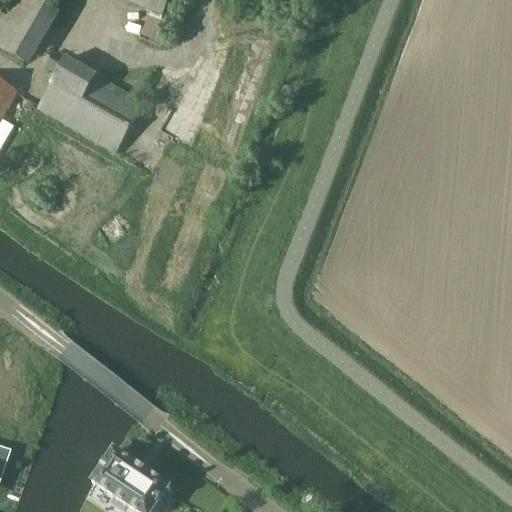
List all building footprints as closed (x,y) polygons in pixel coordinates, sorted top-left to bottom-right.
[(32,0),(15,0),(0,25),(0,51),(29,69),(60,16),(32,0)] [(119,0),(162,18),(169,0),(119,0)] [(57,77),(37,111),(116,156),(120,149),(144,105),(54,54),(45,70),(57,77)] [(0,124),(18,94),(0,83),(0,124)] [(0,470),(2,471),(9,453),(0,450),(0,470)] [(115,454),(94,485),(134,511),(154,511),(169,489),(115,454)]
